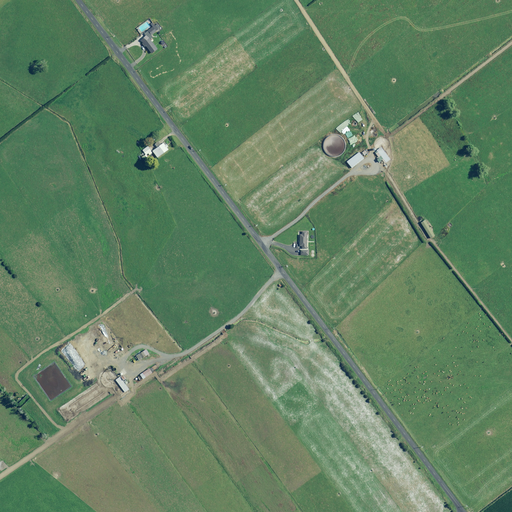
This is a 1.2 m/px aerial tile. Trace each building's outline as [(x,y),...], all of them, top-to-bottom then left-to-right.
[(142,43),(144,47),(145,46),(151,54),(158,49),(150,39),(153,37),(151,35),(158,30),(153,23),(150,25),(152,27),(144,34),(146,36),(140,40),(142,43)] [(164,145),(163,143),(152,151),(157,158),(168,150),(166,147),(167,147),(165,144),(164,145)] [(151,151),(147,146),(142,150),(146,155),(151,151)] [(390,159),(381,147),(374,152),(379,158),(376,160),(379,162),(382,160),(385,163),(390,159)] [(364,159),(359,152),(347,162),(352,168),(364,159)] [(424,220),(420,222),(430,238),(434,236),(424,220)] [(149,354),(146,349),(136,356),(139,360),(149,354)] [(152,373),(149,368),(140,375),(143,379),(152,373)] [(122,381),(120,377),(116,380),(125,392),(129,389),(122,381)] [(31,398),(27,394),(17,404),(21,408),(31,398)]
